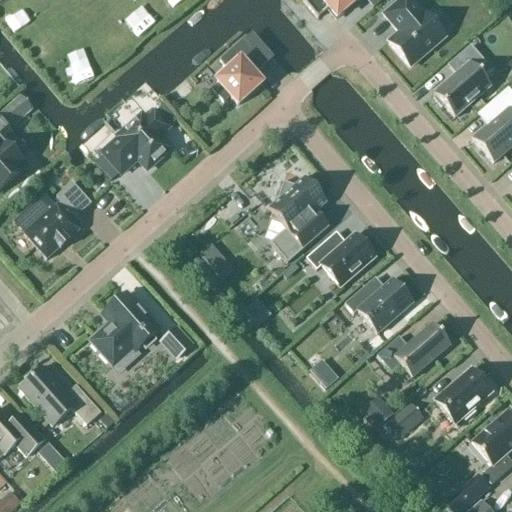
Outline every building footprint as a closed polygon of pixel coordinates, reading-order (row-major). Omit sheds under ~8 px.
[(298,0),(317,21),(328,12),(335,21),(341,15),(341,16),(359,1),(357,0),(298,0)] [(399,36),(388,46),(409,70),(444,39),(423,15),(421,17),(407,0),(402,0),(382,17),(399,36)] [(272,60),(251,36),(219,64),(226,72),(211,85),(236,113),(263,88),(253,77),(272,60)] [(443,109),(453,121),(490,90),(476,74),(485,66),(470,49),(447,68),(455,78),(432,97),(435,99),(432,102),(440,111),(443,109)] [(32,113),(19,98),(0,114),(0,116),(12,130),(32,113)] [(511,117),(507,111),(471,142),(492,166),(511,149),(511,117)] [(145,123),(141,119),(117,140),(118,141),(102,156),(120,177),(137,162),(146,173),(170,151),(159,139),(168,131),(154,115),(145,123)] [(0,146),(9,139),(0,128),(0,192),(17,177),(16,175),(21,171),(0,146)] [(196,159),(213,148),(205,137),(189,148),(196,159)] [(259,194),(270,188),(262,174),(252,180),(259,194)] [(326,206),(303,180),(294,188),(283,184),(276,204),(267,212),(271,216),(269,223),(280,227),(285,233),(269,246),(286,266),(328,230),(316,215),(326,206)] [(74,221),(90,207),(71,185),(55,200),(59,204),(23,237),(46,263),(79,233),(67,220),(70,216),(74,221)] [(373,262),(353,239),(343,248),(341,249),(337,249),(330,241),(304,263),(314,275),(320,270),(339,291),(373,262)] [(369,285),(355,298),(343,308),(352,318),(356,315),(376,338),(412,307),(391,283),(377,295),(369,285)] [(125,297),(101,318),(110,328),(104,333),(103,332),(90,344),(112,369),(131,352),(134,355),(158,333),(125,297)] [(269,319),(255,304),(243,315),(257,330),(269,319)] [(449,349),(430,328),(406,350),(398,341),(376,360),(390,376),(399,368),(411,382),(449,349)] [(191,349),(175,331),(163,342),(179,360),(191,349)] [(336,383),(320,365),(308,376),(324,393),(336,383)] [(65,397),(42,371),(18,392),(51,430),(71,412),(85,429),(100,416),(75,388),(65,397)] [(490,397),(469,373),(455,386),(433,404),(454,429),(462,422),(465,424),(474,416),(472,413),(490,397)] [(186,444),(105,511),(194,511),(200,507),(207,491),(202,486),(214,476),(204,465),(220,452),(208,446),(211,439),(219,443),(236,428),(241,417),(231,412),(238,397),(219,412),(219,414),(203,427),(195,447),(186,444)] [(392,417),(377,400),(363,413),(369,419),(363,424),(373,434),(392,417)] [(421,422),(409,408),(387,426),(400,441),(421,422)] [(0,414),(0,454),(3,458),(14,449),(25,462),(45,444),(20,416),(10,425),(0,414)] [(511,468),(504,460),(511,452),(511,422),(506,415),(470,447),(491,470),(482,479),(490,488),(511,469),(511,468)] [(19,485),(1,499),(10,511),(13,511),(30,499),(19,485)]
